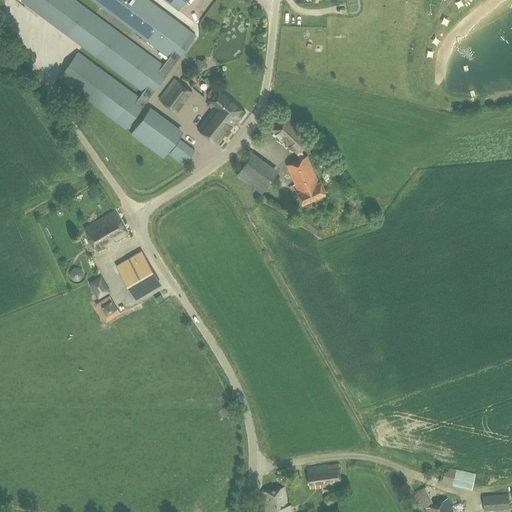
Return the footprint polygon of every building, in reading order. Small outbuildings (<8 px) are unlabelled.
[(22,0),(82,45),(151,96),(170,70),(75,0),(22,0)] [(94,0),(176,61),(195,35),(148,0),(94,0)] [(166,0),(179,9),(185,0),(166,0)] [(126,128),(146,101),(78,50),(58,78),(126,128)] [(177,112),(192,91),(175,78),(159,99),(177,112)] [(217,144),(236,121),(237,122),(245,112),(214,88),(212,88),(208,93),(208,96),(210,99),(216,105),(198,128),(210,138),(217,144)] [(164,156),(179,135),(147,111),(132,133),(164,156)] [(297,154),(311,139),(285,114),(271,129),(297,154)] [(184,165),(195,149),(181,138),(169,154),(184,165)] [(303,203),(325,193),(320,181),(319,181),(307,155),(287,164),(298,190),(297,191),(303,203)] [(322,159),(327,167),(333,163),(328,155),(322,159)] [(262,192),(274,175),(249,157),(237,175),(262,192)] [(116,210),(99,220),(111,243),(129,233),(116,210)] [(99,220),(85,227),(97,251),(111,243),(99,220)] [(117,265),(125,278),(150,263),(142,250),(117,265)] [(150,263),(125,278),(134,294),(159,279),(150,263)] [(106,321),(121,312),(110,294),(95,303),(106,321)] [(158,302),(164,299),(162,294),(155,298),(158,302)] [(310,488),(341,483),(338,463),(307,467),(310,488)] [(472,488),(476,473),(443,466),(440,481),(472,488)] [(265,511),(292,511),(291,503),(288,504),(284,486),(262,491),(265,511)] [(423,508),(434,503),(425,486),(414,491),(423,508)] [(484,510),(510,508),(508,494),(483,496),(484,510)] [(426,508),(427,511),(454,511),(447,498),(426,508)]
